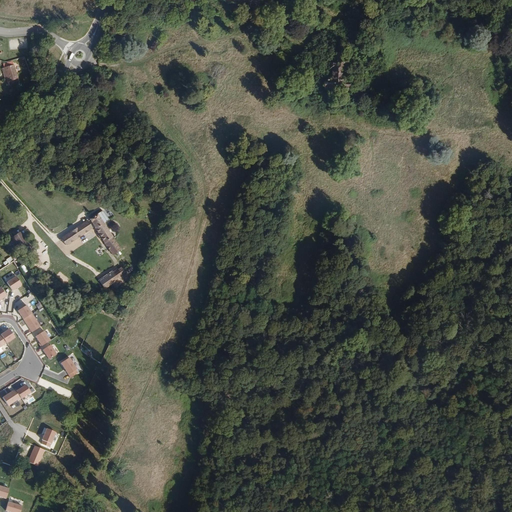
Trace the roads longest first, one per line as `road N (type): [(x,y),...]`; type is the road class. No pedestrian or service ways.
road 1 (track): [(97,63),(239,35),(282,103),(319,122),(410,134),(511,126)]
road 2 (track): [(182,162),(180,205),(105,361),(107,419),(101,448),(82,476),(86,491),(126,511)]
road 3 (track): [(267,27),(182,162),(183,113),(172,94),(97,63)]
road 4 (track): [(416,409),(398,347),(373,370),(363,511)]
